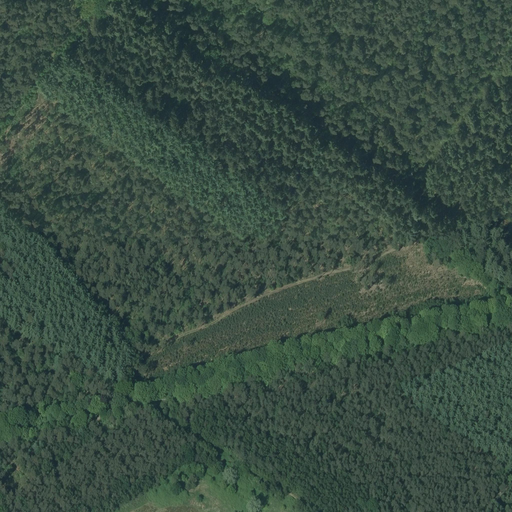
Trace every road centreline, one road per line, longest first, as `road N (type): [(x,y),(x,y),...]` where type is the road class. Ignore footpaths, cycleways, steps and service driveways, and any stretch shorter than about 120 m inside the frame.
road 1 (unclassified): [(0,436),(511,318)]
road 2 (track): [(140,406),(0,326)]
road 3 (track): [(96,0),(0,119)]
